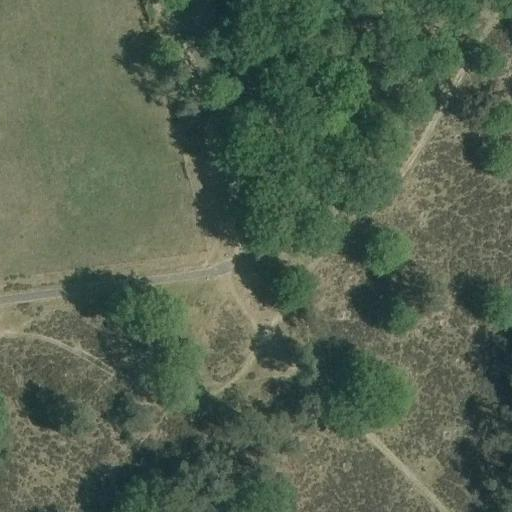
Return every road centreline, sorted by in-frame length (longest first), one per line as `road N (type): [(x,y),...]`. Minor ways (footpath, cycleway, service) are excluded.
road 1 (track): [(266,337),(227,388),(175,406),(50,340),(22,336)]
road 2 (track): [(266,337),(440,511)]
